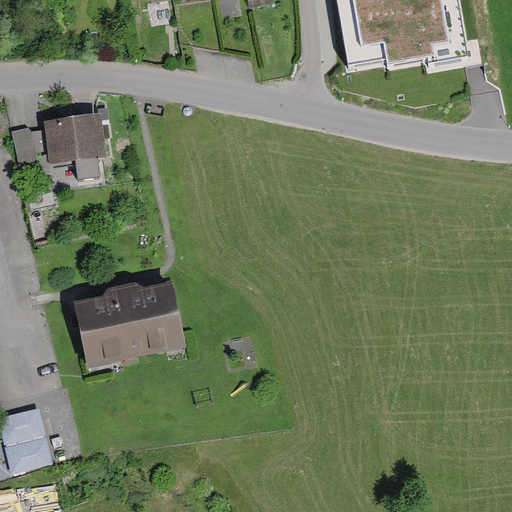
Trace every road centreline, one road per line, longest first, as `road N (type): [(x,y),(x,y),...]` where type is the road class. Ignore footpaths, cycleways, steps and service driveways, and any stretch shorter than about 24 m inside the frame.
road 1 (residential): [(0,80),(175,84),(303,107)]
road 2 (residential): [(303,107),(445,139),(511,144)]
